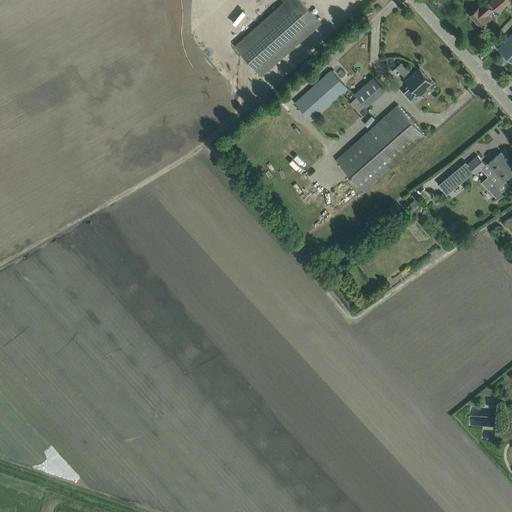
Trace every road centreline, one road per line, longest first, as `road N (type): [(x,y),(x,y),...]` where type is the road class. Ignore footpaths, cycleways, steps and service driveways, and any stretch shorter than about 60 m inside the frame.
road 1 (unknown): [(352,0),(271,85),(256,89),(230,73),(203,16),(205,0)]
road 2 (unclassified): [(511,108),(417,0)]
